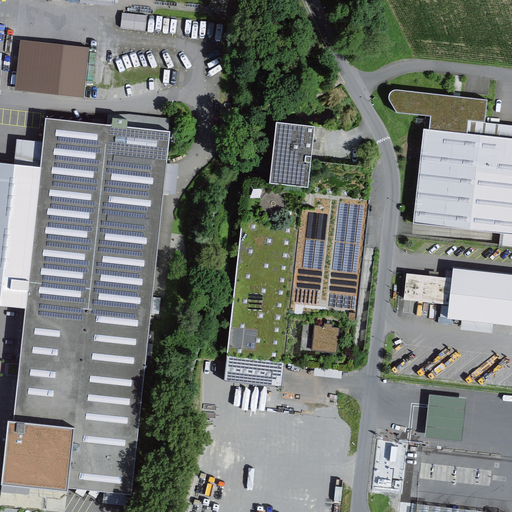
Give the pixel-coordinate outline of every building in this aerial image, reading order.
[(121,26),(147,30),(149,16),(124,12),(121,26)] [(83,97),(89,50),(20,42),(14,89),(83,97)] [(416,223),(511,233),(511,139),(485,136),(490,106),(399,94),(390,100),(398,115),(435,119),(434,131),(424,131),(416,223)] [(167,168),(171,119),(110,112),(108,129),(105,161),(167,168)] [(269,184),(250,181),(225,379),(281,386),(285,361),(349,368),(372,166),(311,159),(315,124),(276,119),(269,184)] [(130,496),(167,168),(105,161),(108,129),(46,122),(40,169),(0,164),(0,305),(26,309),(7,482),(130,496)] [(511,278),(458,272),(457,282),(409,277),(406,302),(454,307),(452,322),(511,328),(511,278)] [(463,442),(467,400),(430,397),(426,439),(463,442)]
